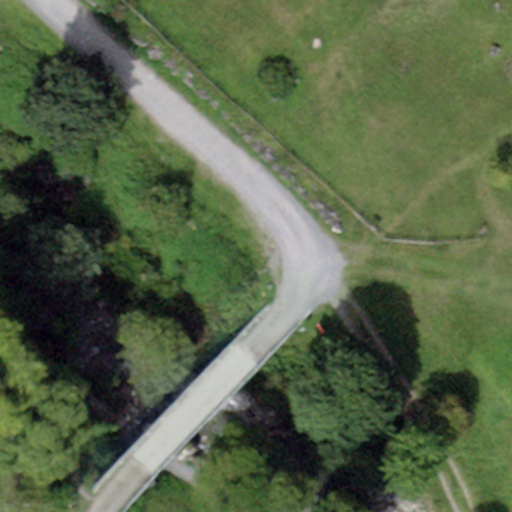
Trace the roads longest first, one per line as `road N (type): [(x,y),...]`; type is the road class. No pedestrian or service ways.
road 1 (track): [(78,0),(319,258)]
road 2 (track): [(319,258),(100,511)]
road 3 (track): [(464,511),(419,416),(319,258)]
